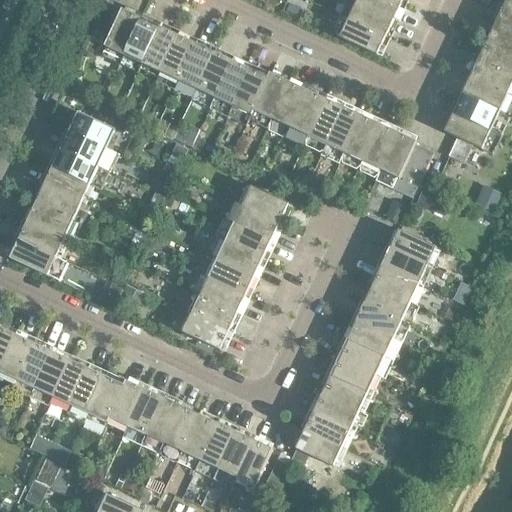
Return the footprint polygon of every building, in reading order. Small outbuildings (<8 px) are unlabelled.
[(395,19),(403,1),(400,0),(358,0),(357,2),(395,19)] [(386,37),(395,19),(357,2),(349,20),(386,37)] [(287,5),(284,13),(294,17),(297,10),(287,5)] [(511,30),(511,8),(505,5),(496,23),(511,30)] [(105,9),(100,19),(108,23),(113,13),(105,9)] [(125,57),(142,20),(123,10),(105,48),(125,57)] [(160,28),(142,20),(125,57),(143,65),(160,28)] [(340,39),(377,56),(386,37),(349,20),(340,39)] [(101,22),(97,30),(105,33),(108,26),(101,22)] [(511,52),(511,30),(496,23),(488,42),(511,52)] [(179,37),(160,28),(143,65),(161,74),(179,37)] [(197,45),(179,37),(161,74),(179,82),(197,45)] [(511,74),(511,52),(488,42),(479,60),(511,74)] [(215,54),(197,45),(179,82),(198,91),(215,54)] [(234,62),(215,54),(198,91),(216,99),(234,62)] [(508,95),(511,87),(511,74),(479,60),(471,78),(508,95)] [(252,71),(234,62),(216,99),(235,108),(252,71)] [(269,79),(268,78),(252,71),(235,108),(251,116),(254,112),(269,79)] [(268,78),(269,79),(254,112),(272,120),(290,83),(270,74),(268,78)] [(500,113),(508,95),(471,78),(462,96),(500,113)] [(308,91),(290,83),(272,120),(290,129),(308,91)] [(89,87),(84,97),(102,106),(106,95),(104,90),(94,85),(89,87)] [(308,137),(326,100),(308,91),(290,129),(308,137)] [(454,114),(491,132),(492,131),(500,113),(462,96),(454,114)] [(326,145),(343,108),(326,100),(308,137),(326,145)] [(362,116),(343,108),(326,145),(344,154),(362,116)] [(79,113),(70,132),(107,150),(116,131),(124,135),(129,124),(104,112),(99,123),(79,113)] [(492,131),(491,132),(454,114),(445,133),(458,139),(449,157),(464,164),(473,146),(493,155),(502,136),(492,131)] [(362,162),(380,125),(362,116),(344,154),(362,162)] [(381,171),(399,134),(380,125),(362,162),(381,171)] [(99,168),(107,150),(70,132),(61,150),(99,168)] [(381,171),(375,183),(413,200),(434,155),(415,146),(417,142),(399,134),(381,171)] [(196,139),(192,150),(200,154),(205,143),(196,139)] [(214,149),(210,158),(225,165),(229,156),(214,149)] [(90,186),(99,168),(61,150),(53,168),(90,186)] [(234,159),(231,165),(241,170),(244,163),(234,159)] [(45,187),(82,204),(90,186),(53,168),(45,187)] [(257,172),(253,179),(265,185),(268,177),(257,172)] [(276,177),(272,185),(282,190),(286,182),(276,177)] [(73,222),(82,204),(45,187),(36,205),(73,222)] [(280,223),(289,205),(252,187),(243,206),(280,223)] [(308,189),(303,200),(310,204),(315,193),(308,189)] [(424,191),(417,207),(428,212),(435,196),(424,191)] [(480,197),(476,206),(493,214),(502,197),(493,192),(489,201),(480,197)] [(65,240),(73,222),(36,205),(28,223),(65,240)] [(272,241),(280,223),(243,206),(235,224),(272,241)] [(390,209),(385,220),(398,226),(403,215),(390,209)] [(57,258),(65,240),(28,223),(19,241),(57,258)] [(263,260),(272,241),(235,224),(226,242),(263,260)] [(437,248),(399,231),(391,249),(428,266),(437,248)] [(19,241),(10,260),(48,277),(57,258),(19,241)] [(255,278),(263,260),(226,242),(218,260),(255,278)] [(420,285),(428,266),(391,249),(382,267),(420,285)] [(246,296),(255,278),(218,260),(209,279),(246,296)] [(411,304),(420,285),(382,267),(373,286),(411,304)] [(130,273),(121,269),(114,283),(123,287),(130,273)] [(238,314),(246,296),(209,279),(201,297),(238,314)] [(465,306),(473,287),(463,283),(455,301),(465,306)] [(402,321),(411,304),(373,286),(365,304),(402,321)] [(127,288),(120,301),(130,306),(137,292),(127,288)] [(118,301),(107,297),(104,303),(115,308),(118,301)] [(192,315),(229,332),(238,314),(201,297),(192,315)] [(394,339),(402,321),(365,304),(357,322),(394,339)] [(450,307),(445,318),(456,324),(462,312),(450,307)] [(183,334),(221,351),(229,332),(192,315),(183,334)] [(386,357),(394,339),(357,322),(348,340),(386,357)] [(0,369),(16,335),(0,327),(0,369)] [(0,372),(17,381),(35,344),(16,335),(0,369),(0,372)] [(377,376),(386,357),(348,340),(339,358),(377,376)] [(36,390),(54,353),(35,344),(17,381),(36,390)] [(36,390),(53,398),(71,361),(54,353),(36,390)] [(368,394),(377,376),(339,358),(331,377),(368,394)] [(89,369),(71,361),(53,398),(72,407),(89,369)] [(90,415),(107,378),(89,369),(72,407),(90,415)] [(360,412),(368,394),(331,377),(322,395),(360,412)] [(90,415),(108,424),(110,419),(125,386),(124,386),(107,378),(90,415)] [(146,390),(126,381),(124,386),(125,386),(110,419),(128,427),(146,390)] [(147,436),(164,399),(146,390),(128,427),(147,436)] [(314,413),(351,430),(360,412),(322,395),(314,413)] [(165,444),(182,407),(164,399),(147,436),(165,444)] [(200,416),(182,407),(165,444),(183,453),(200,416)] [(343,448),(351,430),(314,413),(305,431),(343,448)] [(202,462),(219,424),(200,416),(183,453),(202,462)] [(220,470),(237,433),(219,424),(202,462),(220,470)] [(296,450),(291,461),(304,467),(309,456),(334,468),(343,448),(305,431),(296,450)] [(237,478),(255,441),(237,433),(220,470),(237,478)] [(237,478),(256,487),(273,450),(255,441),(237,478)] [(43,445),(40,452),(47,455),(50,448),(43,445)] [(52,449),(48,456),(57,460),(61,453),(52,449)] [(275,497),(289,467),(278,461),(263,492),(275,497)] [(96,463),(90,476),(101,481),(107,469),(96,463)] [(111,468),(104,482),(117,488),(124,475),(111,468)] [(129,476),(122,490),(135,496),(142,482),(129,476)] [(144,511),(108,495),(100,511),(144,511)]
